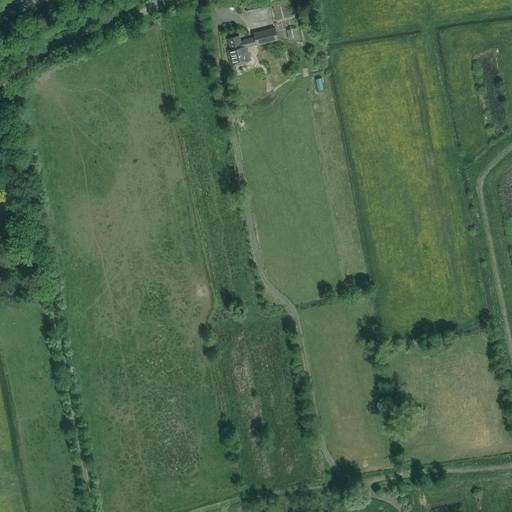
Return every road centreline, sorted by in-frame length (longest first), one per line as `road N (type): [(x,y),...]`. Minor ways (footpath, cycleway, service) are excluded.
road 1 (track): [(347,480),(322,444),(297,316),(259,265),(205,0)]
road 2 (track): [(94,511),(11,73)]
road 3 (unclassified): [(0,76),(159,0)]
